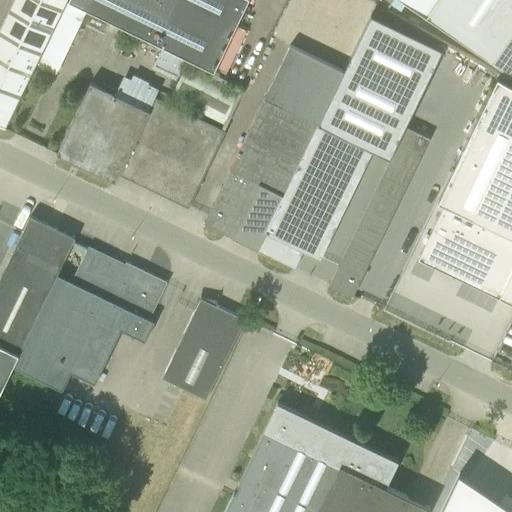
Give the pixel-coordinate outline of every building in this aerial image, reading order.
[(13,0),(0,27),(0,125),(5,128),(67,1),(67,0),(13,0)] [(214,71),(248,0),(68,0),(69,0),(214,71)] [(511,30),(511,0),(437,0),(427,15),(492,60),(511,30)] [(322,260),(350,194),(368,159),(373,150),(390,159),(406,126),(444,49),(374,14),(344,71),(320,124),(258,250),(259,250),(259,252),(295,269),(302,251),(322,260)] [(511,30),(492,60),(511,73),(511,30)] [(204,224),(258,250),(320,124),(344,71),(291,45),(204,224)] [(511,84),(500,78),(438,199),(444,201),(419,255),(511,301),(511,84)] [(115,182),(119,174),(148,110),(91,82),(56,153),(115,182)] [(148,110),(119,174),(188,207),(225,130),(155,96),(148,110)] [(352,296),(428,139),(406,126),(390,159),(386,167),(369,204),(329,285),(352,296)] [(30,215),(17,242),(0,277),(0,345),(18,354),(62,263),(73,242),(75,237),(30,215)] [(18,354),(13,366),(62,389),(71,371),(95,383),(121,329),(145,340),(155,321),(149,318),(167,281),(126,262),(124,266),(73,242),(62,263),(18,354)] [(216,305),(201,298),(162,377),(206,398),(244,319),(216,305)] [(18,354),(0,345),(0,392),(13,366),(18,354)] [(234,492),(223,511),(427,511),(430,507),(387,486),(400,460),(278,402),(238,484),(239,485),(236,493),(234,492)] [(499,501),(458,473),(439,511),(511,511),(511,498),(504,494),(499,501)]
